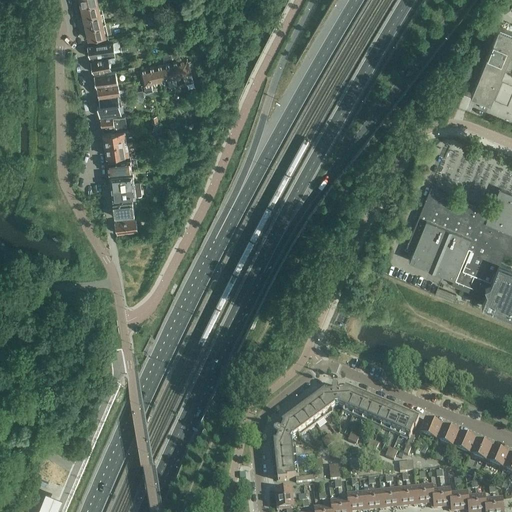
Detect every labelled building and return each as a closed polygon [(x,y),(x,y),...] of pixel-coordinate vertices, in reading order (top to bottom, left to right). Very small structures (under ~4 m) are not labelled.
[(101,13),(98,2),(82,6),(84,17),(101,13)] [(103,24),(101,13),(84,17),(87,28),(103,24)] [(106,35),(103,24),(87,28),(89,39),(100,36),(108,35),(108,34),(106,35)] [(511,31),(499,26),(471,93),(490,101),(504,68),(511,71),(511,31)] [(116,52),(113,41),(88,46),(90,57),(116,52)] [(111,68),(109,61),(115,59),(114,55),(108,57),(91,61),(94,73),(111,68)] [(193,82),(187,59),(171,63),(175,78),(184,76),(186,84),(193,82)] [(175,78),(171,63),(156,66),(160,82),(167,80),(169,88),(177,86),(175,78)] [(160,82),(156,66),(140,70),(145,93),(153,92),(151,84),(160,82)] [(118,82),(115,72),(95,75),(94,75),(97,87),(118,82)] [(120,93),(118,83),(118,82),(97,87),(99,96),(118,93),(120,93)] [(119,113),(117,101),(119,101),(118,93),(99,96),(99,97),(100,102),(97,102),(100,117),(119,113)] [(125,128),(124,123),(129,122),(128,116),(113,117),(101,119),(103,131),(125,128)] [(130,141),(128,127),(125,128),(125,129),(104,132),(105,144),(130,141)] [(132,155),(130,141),(105,144),(107,156),(129,153),(129,155),(132,155)] [(132,170),(130,158),(108,162),(110,173),(132,170)] [(136,197),(134,183),(133,173),(111,176),(110,176),(113,200),(114,200),(136,197)] [(511,269),(500,264),(505,252),(511,254),(511,193),(500,188),(490,213),(431,188),(407,246),(414,249),(410,260),(442,274),(454,279),(452,284),(485,298),(482,305),(511,317),(511,269)] [(135,214),(133,199),(113,202),(115,217),(135,214)] [(138,230),(136,218),(115,222),(117,234),(138,230)] [(456,294),(439,287),(434,298),(452,305),(456,294)] [(347,317),(340,314),(338,318),(337,321),(344,324),(345,321),(347,317)] [(351,392),(345,390),(344,392),(339,393),(338,390),(338,389),(338,388),(337,388),(337,387),(336,387),(335,387),(334,387),(333,388),(333,389),(332,389),(332,390),(333,394),(327,394),(325,392),(320,396),(331,411),(336,407),(337,406),(338,407),(344,409),(351,392)] [(361,397),(360,396),(357,395),(359,392),(353,389),(351,392),(344,409),(343,412),(353,416),(361,397)] [(318,393),(313,397),(315,400),(313,402),(312,402),(325,420),(333,413),(331,411),(320,396),(318,393)] [(372,397),(366,395),(365,398),(362,397),(361,397),(353,416),(362,420),(372,397)] [(380,405),(379,404),(376,403),(378,400),(372,397),(362,420),(371,424),(380,405)] [(312,402),(311,403),(309,405),(306,402),(301,406),(316,426),(325,420),(312,402)] [(391,405),(385,403),(383,406),(381,405),(380,405),(371,424),(381,428),(391,405)] [(398,413),(397,412),(395,411),(396,408),(391,405),(381,428),(390,432),(398,413)] [(301,406),(297,409),(299,412),(297,414),(296,414),(308,432),(316,426),(301,406)] [(409,413),(404,411),(402,414),(400,413),(398,413),(390,432),(399,436),(409,413)] [(416,430),(419,422),(414,419),(415,416),(409,413),(399,436),(409,441),(411,438),(414,430),(416,430)] [(296,414),(295,415),(292,417),(290,414),(285,418),(287,421),(298,435),(300,438),(308,432),(296,414)] [(437,442),(443,428),(437,425),(436,426),(428,423),(429,422),(425,420),(425,421),(424,424),(425,425),(420,436),(424,438),(425,437),(437,442)] [(287,421),(282,424),(283,426),(281,432),(278,431),(278,430),(277,430),(276,430),(275,431),(274,431),(274,432),(274,433),(274,434),(274,435),(275,435),(275,436),(276,436),(278,437),(276,443),(274,443),(274,449),(292,447),(292,440),(293,439),(294,438),(298,435),(287,421)] [(446,446),(451,433),(446,430),(446,429),(443,428),(437,442),(446,446)] [(454,449),(460,435),(457,434),(457,435),(451,433),(446,446),(454,449)] [(470,456),(476,442),(474,441),(473,442),(462,437),(463,436),(460,435),(454,449),(470,456)] [(479,460),(484,447),(479,444),(479,443),(476,442),(470,456),(479,460)] [(271,449),(272,456),(275,456),(275,458),(276,460),(297,457),(296,447),(292,447),(274,449),(271,449)] [(487,463),(493,449),(490,448),(490,449),(484,447),(479,460),(487,463)] [(495,467),(501,454),(495,451),(496,450),(493,449),(487,463),(495,467)] [(504,470),(509,456),(507,455),(506,456),(501,454),(495,467),(504,470)] [(276,460),(276,461),(276,464),(272,464),(273,470),(298,467),(297,457),(276,460)] [(299,478),(298,467),(273,470),(274,476),(277,476),(278,482),(285,481),(288,481),(287,479),(296,479),(299,478)] [(434,506),(433,492),(432,487),(431,487),(431,489),(424,489),(426,504),(432,504),(432,506),(434,506)] [(417,507),(415,488),(414,489),(415,490),(407,491),(409,506),(414,506),(414,507),(417,507)] [(426,504),(424,489),(417,490),(417,488),(415,488),(417,507),(420,506),(420,505),(426,504)] [(37,511),(56,511),(63,497),(46,490),(37,511)] [(400,508),(398,490),(397,490),(397,492),(390,493),(392,508),(397,507),(397,509),(400,508)] [(409,506),(407,491),(400,492),(399,490),(398,490),(400,508),(403,508),(403,507),(409,506)] [(452,509),(450,495),(450,490),(449,490),(449,492),(441,493),(443,508),(449,507),(449,509),(452,509)] [(292,500),(291,495),(292,495),(292,491),(280,492),(279,491),(277,491),(275,491),(276,495),(277,495),(277,501),(292,500)] [(383,510),(381,492),(380,492),(380,494),(373,495),(375,510),(380,509),(381,511),(383,510)] [(392,508),(390,493),(383,494),(383,492),(381,492),(383,510),(386,510),(386,509),(392,508)] [(443,508),(441,493),(434,494),(434,492),(433,492),(434,506),(432,506),(432,509),(443,508)] [(469,511),(468,498),(467,493),(466,493),(466,495),(459,496),(460,511),(466,510),(466,511),(469,511)] [(366,511),(364,494),(363,494),(363,496),(356,497),(358,511),(363,511),(366,511)] [(375,510),(373,495),(366,496),(365,494),(364,494),(366,511),(369,511),(369,510),(375,510)] [(354,511),(358,511),(356,497),(349,498),(349,495),(347,495),(348,501),(349,511),(354,511)] [(450,511),(460,511),(459,496),(452,497),(451,495),(450,495),(452,509),(449,509),(449,511),(450,511)] [(486,511),(485,501),(485,496),(483,496),(484,498),(476,499),(477,511),(486,511)] [(477,511),(476,499),(469,500),(469,498),(468,498),(469,511),(477,511)] [(503,511),(502,499),(501,500),(501,502),(494,502),(494,511),(503,511)] [(294,509),(293,504),(292,505),(292,500),(277,501),(278,508),(277,508),(278,511),(280,511),(282,511),(282,510),(289,510),(294,509)] [(349,511),(348,501),(347,501),(347,503),(340,504),(340,511),(349,511)] [(494,511),(494,502),(486,503),(486,501),(485,501),(486,511),(494,511)] [(340,511),(340,504),(333,504),(332,502),(331,502),(331,507),(332,507),(332,511),(340,511)]
